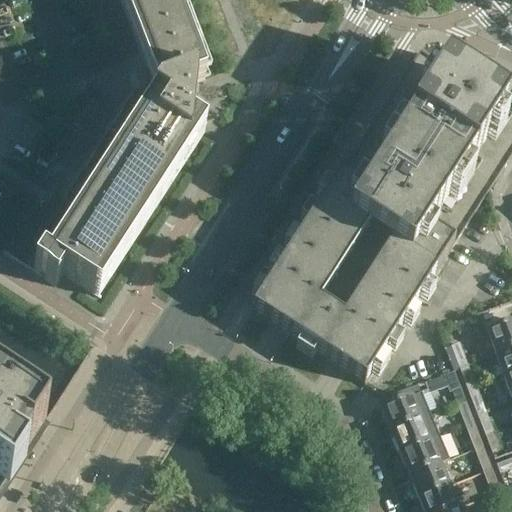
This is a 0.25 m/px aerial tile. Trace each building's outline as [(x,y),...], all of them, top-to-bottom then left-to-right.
[(60,278),(81,292),(91,298),(118,257),(184,155),(194,141),(198,134),(199,133),(190,127),(190,123),(192,124),(193,114),(191,114),(192,100),(194,100),(195,90),(194,90),(194,85),(204,81),(200,72),(172,0),(123,0),(151,70),(143,81),(141,80),(140,79),(138,79),(136,79),(134,80),(132,81),(131,82),(130,83),(129,85),(129,86),(129,87),(129,88),(129,89),(129,91),(130,92),(131,94),(132,95),(134,96),(113,127),(64,203),(58,212),(48,206),(47,208),(42,216),(39,220),(36,218),(27,232),(23,230),(14,245),(11,243),(2,257),(53,290),(60,278)] [(419,55),(251,314),(363,387),(511,157),(511,115),(504,110),(502,113),(445,76),(446,73),(419,55)] [(54,197),(48,206),(58,212),(64,203),(54,197)] [(511,318),(507,306),(483,315),(489,332),(511,323),(511,318)] [(511,325),(485,335),(494,359),(511,351),(511,325)] [(450,349),(459,373),(468,369),(459,346),(450,349)] [(511,351),(494,359),(503,381),(511,377),(511,351)] [(459,373),(467,395),(476,391),(468,369),(459,373)] [(454,375),(442,379),(442,380),(447,390),(448,395),(451,395),(451,394),(459,391),(454,375)] [(511,377),(503,381),(511,403),(511,377)] [(379,413),(388,436),(430,418),(420,395),(417,387),(388,399),(391,408),(379,413)] [(451,395),(456,408),(465,404),(459,391),(451,394),(451,395)] [(467,395),(476,417),(485,414),(476,391),(467,395)] [(0,484),(3,486),(39,432),(45,423),(44,423),(0,393),(0,484)] [(456,408),(465,430),(473,427),(465,404),(456,408)] [(476,417),(485,439),(493,436),(485,414),(476,417)] [(388,436),(398,458),(439,440),(430,418),(388,436)] [(465,430),(473,452),(482,449),(473,427),(465,430)] [(493,436),(485,439),(491,455),(499,452),(493,436)] [(398,458),(407,480),(439,467),(449,462),(439,440),(398,458)] [(473,452),(481,474),(490,470),(482,449),(473,452)] [(511,470),(511,461),(495,468),(499,476),(511,470)] [(407,480),(417,502),(448,489),(439,467),(407,480)] [(481,474),(491,500),(500,496),(490,470),(481,474)] [(417,502),(421,511),(454,511),(457,511),(448,489),(417,502)] [(505,511),(500,496),(491,500),(496,511),(505,511)]
